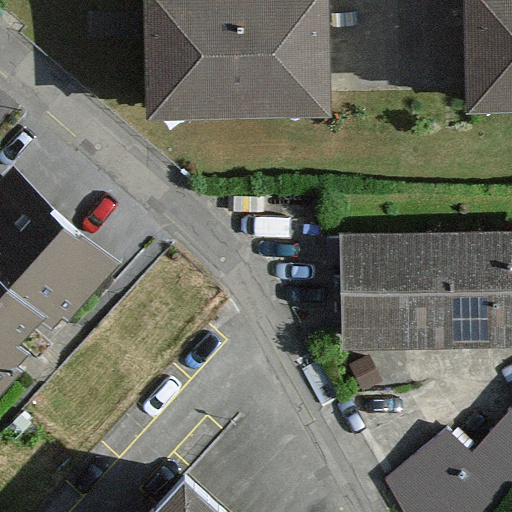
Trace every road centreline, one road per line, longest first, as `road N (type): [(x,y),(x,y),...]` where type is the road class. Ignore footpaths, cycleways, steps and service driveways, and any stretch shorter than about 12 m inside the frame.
road 1 (residential): [(261,311),(0,46)]
road 2 (residential): [(73,511),(261,311)]
road 3 (residential): [(375,511),(261,311)]
